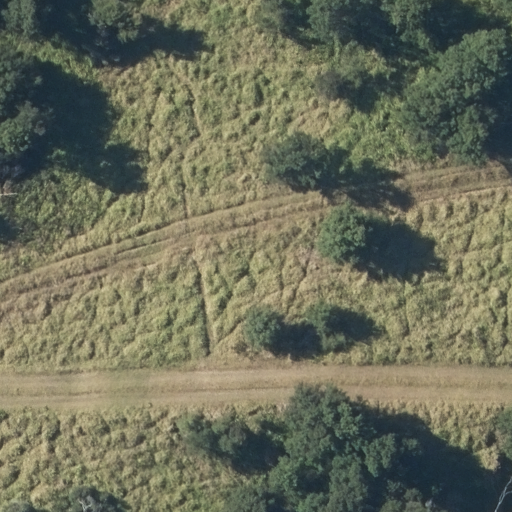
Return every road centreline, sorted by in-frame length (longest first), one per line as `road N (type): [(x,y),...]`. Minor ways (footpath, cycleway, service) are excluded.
road 1 (track): [(0,311),(335,205),(511,180)]
road 2 (track): [(0,388),(511,384)]
